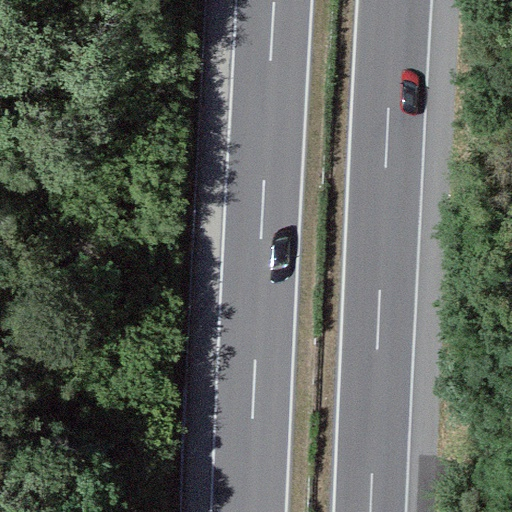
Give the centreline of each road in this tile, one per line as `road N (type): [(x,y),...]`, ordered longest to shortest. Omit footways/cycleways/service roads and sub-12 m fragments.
road 1 (motorway): [(275,0),(250,511)]
road 2 (motorway): [(371,511),(395,0)]
